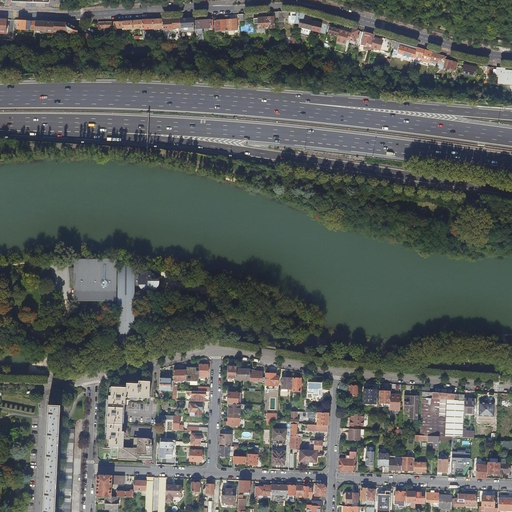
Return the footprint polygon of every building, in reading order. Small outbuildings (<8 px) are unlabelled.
[(300,12),(290,12),(290,14),(289,14),(289,16),(288,16),(287,18),(289,18),(288,22),(298,23),(300,12)] [(300,12),(298,23),(298,26),(302,27),(311,30),(313,21),(304,18),(304,14),(300,12)] [(270,17),(266,17),(267,28),(275,28),(274,16),(273,16),(273,15),(270,15),(270,17)] [(267,28),(266,17),(257,18),(253,18),(254,24),(258,23),(258,24),(257,25),(257,26),(258,27),(259,28),(257,28),(257,29),(267,28)] [(185,18),(180,19),(180,29),(194,28),(193,18),(185,18)] [(143,20),(143,29),(153,28),(152,19),(147,20),(143,20)] [(152,19),(153,28),(163,28),(162,20),(162,19),(157,19),(152,19)] [(162,20),(163,28),(163,32),(172,31),(172,30),(180,29),(180,19),(170,19),(162,20)] [(212,19),(202,20),(203,31),(213,30),(212,19)] [(237,19),(225,20),(226,31),(237,30),(237,19)] [(18,20),(18,21),(18,28),(34,29),(35,21),(25,20),(18,20)] [(96,28),(95,31),(101,32),(102,28),(114,28),(123,28),(123,29),(143,28),(143,29),(143,20),(129,21),(122,21),(117,21),(105,22),(98,22),(96,28)] [(196,34),(203,33),(203,31),(202,20),(195,20),(196,34)] [(226,31),(225,20),(214,21),(215,32),(226,31)] [(322,23),(313,21),(311,30),(325,34),(327,21),(323,20),(322,23)] [(54,31),(54,22),(51,22),(35,21),(34,29),(34,30),(54,31)] [(53,38),(65,38),(66,32),(66,22),(54,22),(54,31),(53,38)] [(66,22),(66,32),(76,33),(76,28),(67,22),(66,22)] [(337,36),(337,41),(341,42),(342,40),(343,39),(346,41),(347,39),(349,32),(342,30),(343,25),(340,25),(339,29),(337,36)] [(337,36),(339,29),(329,26),(327,31),(328,32),(328,33),(337,36)] [(352,28),(352,30),(349,42),(354,44),(358,30),(356,29),(352,28)] [(85,32),(84,40),(90,41),(90,39),(92,40),(93,37),(85,32)] [(374,38),(374,35),(370,33),(364,32),(361,44),(371,47),(374,38)] [(382,40),(378,39),(374,38),(371,47),(379,50),(382,40)] [(415,57),(416,50),(400,45),(398,53),(415,58),(415,57)] [(430,61),(432,53),(417,47),(416,50),(415,57),(423,59),(423,62),(429,64),(430,61)] [(438,64),(440,55),(432,53),(430,61),(436,63),(438,64)] [(444,63),(446,57),(440,55),(438,64),(444,66),(444,68),(455,71),(457,63),(446,60),(445,63),(444,63)] [(0,56),(0,69),(16,70),(21,61),(22,60),(3,56),(0,56)] [(477,68),(464,65),(462,74),(475,77),(477,68)] [(505,69),(497,68),(497,75),(499,75),(498,82),(511,82),(511,71),(507,71),(507,72),(505,72),(505,71),(505,69)] [(73,287),(74,287),(74,301),(116,302),(116,287),(118,287),(117,303),(117,308),(134,305),(134,301),(134,287),(139,287),(140,289),(142,291),(145,293),(148,293),(152,293),(155,291),(157,289),(159,286),(159,282),(159,280),(157,280),(151,279),(151,274),(151,272),(149,272),(146,272),(146,271),(137,271),(137,275),(134,275),(134,265),(118,265),(118,275),(116,275),(117,260),(74,259),(74,268),(70,268),(73,287)] [(134,305),(117,308),(117,329),(117,336),(116,352),(134,352),(134,330),(134,323),(134,305)] [(91,344),(73,353),(76,357),(76,359),(93,350),(93,348),(91,344)] [(208,365),(199,364),(199,369),(199,376),(207,377),(208,365)] [(227,378),(236,379),(237,369),(237,366),(228,366),(227,378)] [(189,381),(199,381),(199,376),(199,369),(190,369),(189,381)] [(250,369),(237,369),(236,379),(236,380),(250,380),(250,371),(250,369)] [(186,370),(174,370),(173,380),(173,381),(186,381),(186,370)] [(250,371),(250,380),(250,381),(265,381),(265,377),(262,377),(262,372),(250,371)] [(275,374),(265,373),(265,377),(265,381),(265,385),(266,385),(271,385),(270,388),(278,389),(279,375),(277,375),(277,376),(275,376),(275,375),(275,374)] [(173,386),(173,381),(173,380),(171,380),(171,379),(160,378),(159,389),(173,389),(173,386)] [(288,389),(292,389),(292,378),(282,378),(281,388),(288,389)] [(301,378),(292,378),(292,389),(292,391),(301,391),(301,378)] [(108,446),(111,446),(123,447),(124,432),(122,432),(123,404),(125,404),(125,397),(126,397),(149,397),(150,381),(138,381),(138,383),(126,383),(126,387),(111,387),(111,396),(108,396),(106,439),(108,439),(108,446)] [(321,383),(308,382),(308,398),(313,398),(313,395),(318,396),(319,389),(321,389),(321,383)] [(357,386),(349,386),(349,397),(353,397),(353,396),(357,396),(357,386)] [(377,390),(364,389),(364,403),(376,404),(377,390)] [(205,396),(205,392),(201,392),(192,391),(192,401),(202,401),(203,396),(204,396),(205,396)] [(390,403),(390,394),(390,391),(380,391),(379,403),(390,403)] [(422,392),(420,435),(428,436),(431,436),(433,393),(429,393),(422,392)] [(2,394),(0,393),(0,408),(36,415),(36,412),(0,405),(2,394)] [(228,404),(229,404),(238,404),(238,397),(238,394),(238,393),(228,393),(228,404)] [(433,393),(431,436),(439,436),(441,436),(443,393),(436,393),(433,393)] [(453,437),(457,437),(463,437),(463,428),(464,413),(464,401),(465,395),(451,394),(443,393),(441,436),(453,437)] [(390,394),(390,403),(390,409),(400,410),(401,395),(398,395),(398,396),(395,396),(395,395),(390,394)] [(418,396),(404,395),(404,408),(410,408),(410,418),(417,418),(418,396)] [(464,413),(475,413),(475,400),(470,400),(470,401),(464,401),(464,413)] [(494,403),(479,403),(479,415),(494,416),(494,403)] [(202,405),(191,404),(191,411),(196,412),(195,415),(201,415),(201,412),(202,405)] [(229,404),(228,417),(229,417),(239,418),(240,410),(240,404),(238,404),(229,404)] [(43,511),(55,511),(60,406),(48,405),(43,511)] [(503,419),(508,419),(511,419),(511,409),(499,409),(499,417),(503,417),(503,419)] [(317,422),(317,425),(328,425),(329,413),(307,412),(307,418),(316,418),(316,422),(317,422)] [(363,426),(363,414),(351,414),(351,418),(351,421),(350,421),(349,425),(363,426)] [(179,416),(173,416),(173,417),(173,430),(182,431),(183,426),(179,425),(179,416)] [(240,418),(239,418),(229,417),(228,425),(240,426),(240,418)] [(291,424),(290,436),(298,437),(298,434),(296,434),(297,424),(291,424)] [(463,428),(463,437),(473,438),(474,438),(474,431),(465,431),(465,428),(463,428)] [(68,429),(64,511),(71,511),(75,429),(68,429)] [(286,429),(273,429),(273,439),(285,439),(286,429)] [(176,445),(207,447),(207,443),(200,443),(201,434),(191,433),(191,442),(176,442),(176,445)] [(359,441),(360,433),(349,433),(349,436),(348,436),(348,440),(359,441)] [(220,446),(230,446),(231,446),(231,434),(220,434),(220,446)] [(290,449),(300,449),(301,437),(298,437),(290,436),(290,449)] [(438,448),(439,436),(431,436),(428,436),(428,441),(428,442),(434,442),(433,448),(438,448)] [(133,447),(123,447),(111,446),(111,458),(152,459),(152,445),(151,445),(152,440),(150,440),(150,439),(149,439),(149,438),(134,437),(133,447)] [(472,478),(473,438),(463,437),(457,437),(456,464),(459,468),(459,470),(458,477),(472,478)] [(314,450),(317,450),(321,450),(322,441),(314,441),(314,448),(314,450)] [(511,441),(501,441),(500,463),(500,474),(504,474),(504,473),(510,473),(510,465),(506,465),(506,455),(511,454),(511,441)] [(173,443),(160,442),(160,457),(172,458),(173,443)] [(230,446),(220,446),(219,455),(229,456),(230,446)] [(254,447),(248,447),(247,464),(258,464),(258,455),(255,455),(255,453),(254,453),(254,447)] [(317,462),(317,450),(314,450),(300,449),(299,461),(317,462)] [(202,450),(190,450),(190,461),(201,461),(202,450)] [(285,451),(272,450),(272,464),(284,465),(285,451)] [(366,465),(374,466),(375,452),(374,452),(373,451),(370,451),(366,451),(366,455),(365,461),(366,461),(366,465)] [(339,469),(341,472),(355,473),(356,452),(350,452),(350,455),(346,455),(346,459),(339,459),(339,469)] [(239,454),(234,453),(233,463),(244,463),(245,457),(244,457),(238,457),(238,456),(239,454)] [(378,466),(389,467),(389,457),(389,453),(378,453),(378,466)] [(389,457),(389,467),(389,470),(401,470),(402,461),(391,460),(392,457),(389,457)] [(402,470),(414,471),(414,462),(414,458),(402,457),(402,461),(402,470)] [(448,460),(438,459),(437,472),(447,473),(447,471),(448,465),(448,460)] [(414,462),(414,471),(414,472),(426,472),(427,463),(414,462)] [(487,462),(487,463),(487,473),(500,474),(500,463),(487,462)] [(476,465),(476,478),(487,478),(487,473),(487,463),(480,463),(480,466),(476,465)] [(124,476),(99,475),(97,477),(96,496),(105,496),(111,496),(111,493),(113,493),(113,492),(111,492),(111,484),(124,485),(124,476)] [(151,511),(153,477),(147,477),(146,481),(146,494),(145,511),(151,511)] [(166,482),(166,477),(160,477),(158,511),(165,511),(166,501),(166,482)] [(250,481),(239,480),(238,492),(250,492),(250,481)] [(135,487),(134,487),(133,490),(142,490),(142,494),(146,494),(146,481),(135,481),(135,487)] [(173,483),(166,482),(166,501),(172,502),(173,499),(174,499),(174,498),(175,498),(176,498),(176,497),(176,496),(181,496),(181,485),(180,485),(179,485),(177,485),(176,485),(173,485),(173,483)] [(200,482),(191,482),(191,491),(200,491),(200,482)] [(312,505),(325,505),(326,487),(323,484),(315,483),(315,496),(320,496),(320,501),(312,501),(312,502),(312,505)] [(206,484),(206,486),(206,491),(206,493),(214,494),(214,484),(206,484)] [(271,484),(271,486),(271,495),(288,496),(288,495),(288,486),(288,485),(271,484)] [(271,495),(271,486),(266,485),(266,487),(255,486),(254,499),(259,499),(259,498),(259,495),(271,495)] [(288,495),(296,495),(296,485),(292,485),(292,486),(288,486),(288,495)] [(304,486),(303,495),(303,497),(312,497),(312,488),(309,488),(309,487),(304,486)] [(124,490),(117,490),(117,497),(133,497),(133,490),(133,489),(124,489),(124,490)] [(235,489),(223,489),(222,501),(226,501),(226,504),(235,504),(235,489)] [(376,489),(367,489),(367,501),(367,505),(375,505),(376,489)] [(389,511),(390,493),(387,492),(387,491),(378,491),(377,511),(389,511)] [(439,506),(439,495),(439,493),(434,493),(434,491),(431,491),(431,492),(431,493),(427,493),(426,504),(428,504),(428,503),(433,503),(433,505),(433,506),(439,506)] [(345,506),(358,507),(359,493),(346,492),(343,495),(343,502),(344,502),(346,502),(345,506)] [(394,500),(405,501),(406,492),(396,492),(396,498),(394,498),(394,500)] [(415,507),(416,503),(416,492),(407,492),(407,502),(411,502),(411,507),(415,507)] [(421,493),(416,492),(416,503),(423,504),(424,497),(421,497),(421,493)] [(464,506),(464,494),(458,494),(458,499),(452,498),(451,506),(464,506)] [(476,495),(464,494),(464,506),(476,506),(476,495)] [(204,495),(204,505),(212,506),(212,501),(211,501),(211,495),(204,495)] [(452,496),(439,495),(439,506),(439,508),(451,508),(451,506),(452,498),(452,496)] [(117,497),(111,496),(105,496),(105,501),(106,501),(106,503),(105,503),(105,509),(109,509),(109,511),(113,511),(113,509),(118,509),(118,504),(117,504),(117,500),(116,500),(117,497)] [(497,511),(498,510),(498,507),(494,507),(495,496),(482,496),(482,507),(479,506),(479,511),(497,511)] [(498,510),(511,510),(511,498),(498,498),(498,507),(498,510)]
